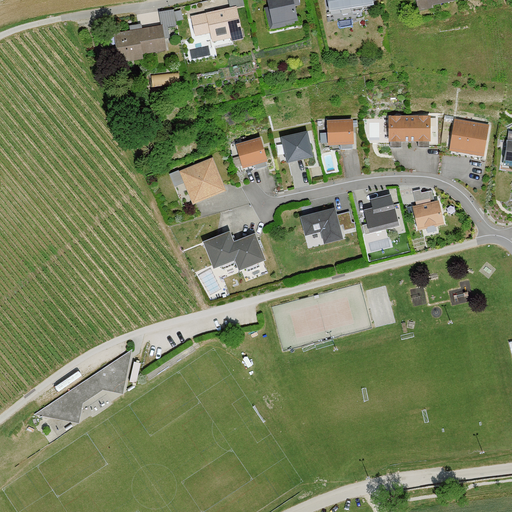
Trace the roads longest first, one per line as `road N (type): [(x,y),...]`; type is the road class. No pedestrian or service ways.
road 1 (residential): [(511,246),(491,237),(205,312)]
road 2 (unclassified): [(205,312),(90,352),(0,419)]
road 3 (track): [(511,468),(369,488),(301,511)]
